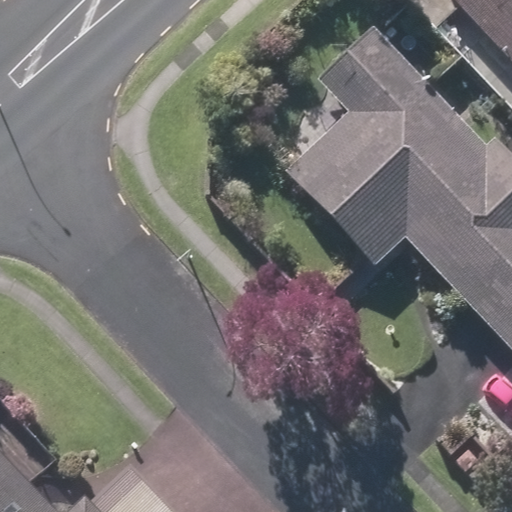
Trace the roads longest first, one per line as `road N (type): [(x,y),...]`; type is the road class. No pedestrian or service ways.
road 1 (residential): [(0,140),(342,511)]
road 2 (secondary): [(108,0),(0,99)]
